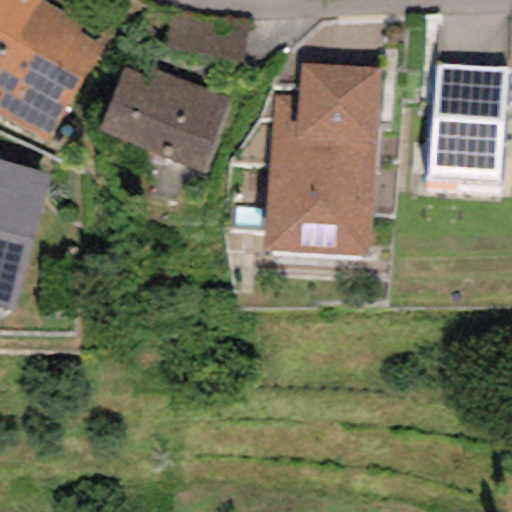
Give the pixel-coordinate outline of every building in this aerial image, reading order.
[(110,39),(43,0),(0,0),(0,117),(48,146),(110,39)] [(230,101),(122,63),(96,133),(204,172),(230,101)] [(508,70),(435,65),(427,178),(500,184),(508,70)] [(380,70),(299,66),(297,102),(272,100),(264,252),(369,258),(380,70)] [(0,309),(9,311),(48,173),(0,159),(0,309)]
